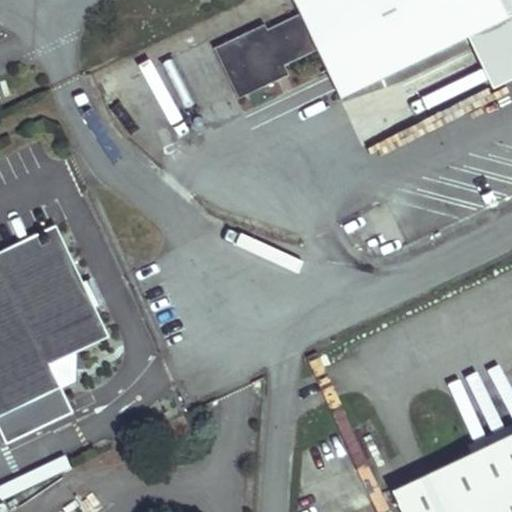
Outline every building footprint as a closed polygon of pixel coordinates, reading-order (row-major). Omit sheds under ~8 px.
[(511,23),(511,22),(501,0),(290,0),(299,19),(264,35),(259,24),(211,47),(236,102),(286,79),(282,70),(317,54),(340,103),(511,23)] [(29,254),(61,239),(55,227),(24,242),(29,254)] [(0,433),(6,445),(72,414),(60,389),(50,366),(75,354),(108,338),(94,309),(87,312),(75,287),(82,284),(61,239),(29,254),(24,242),(0,253),(0,433)] [(98,307),(87,282),(82,284),(75,287),(87,312),(94,309),(98,307)] [(75,382),(75,354),(50,366),(60,389),(75,382)] [(511,511),(511,436),(390,494),(399,511),(511,511)]
